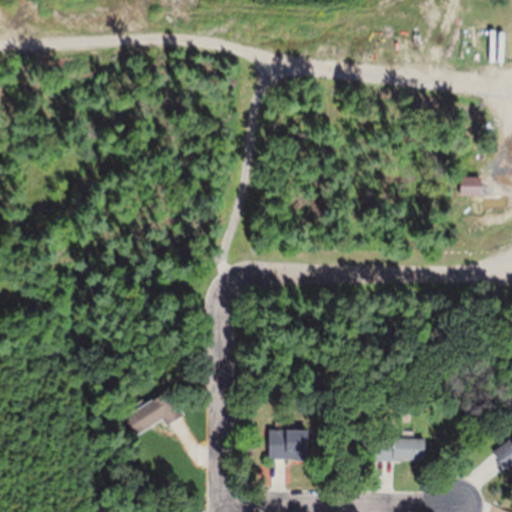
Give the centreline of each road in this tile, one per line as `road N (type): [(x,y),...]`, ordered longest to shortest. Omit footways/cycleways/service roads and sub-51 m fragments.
road 1 (residential): [(250,273),(369,275),(511,263)]
road 2 (residential): [(224,511),(222,300),(231,282),(250,273)]
road 3 (residential): [(224,505),(457,501)]
